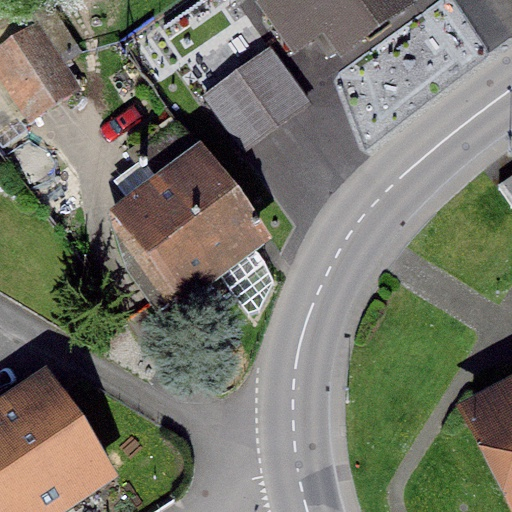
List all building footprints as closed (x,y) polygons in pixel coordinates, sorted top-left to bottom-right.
[(278,0),(261,13),(290,53),(320,31),(338,56),(401,10),(393,0),(278,0)] [(27,36),(0,53),(0,76),(31,123),(68,98),(46,65),(68,50),(43,12),(21,26),(27,36)] [(239,155),(303,109),(265,56),(201,102),(239,155)] [(248,235),(175,137),(138,163),(141,167),(112,187),(127,207),(110,220),(124,266),(154,319),(255,244),(251,239),(255,236),(251,232),(248,235)] [(511,180),(494,193),(507,211),(511,207),(511,180)] [(511,217),(507,211),(494,193),(490,187),(460,208),(481,237),(511,217)] [(51,399),(0,432),(0,483),(18,511),(45,511),(101,475),(51,399)] [(511,400),(467,423),(511,511),(511,400)] [(0,511),(18,511),(0,483),(0,511)]
